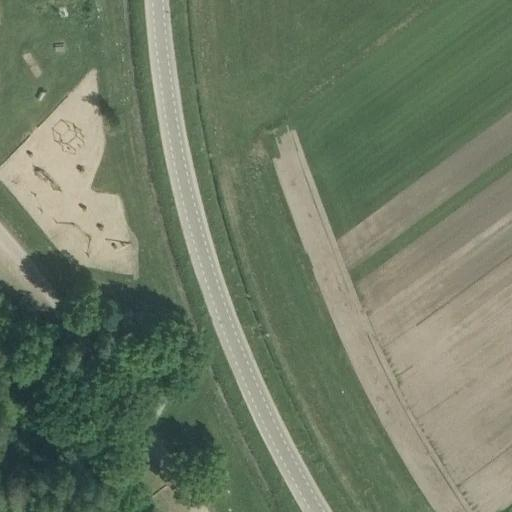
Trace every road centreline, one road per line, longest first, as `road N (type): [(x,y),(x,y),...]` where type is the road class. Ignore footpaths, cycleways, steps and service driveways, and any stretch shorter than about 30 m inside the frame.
road 1 (tertiary): [(321,511),(285,461),(194,226),(153,0)]
road 2 (track): [(203,511),(39,268),(0,227)]
